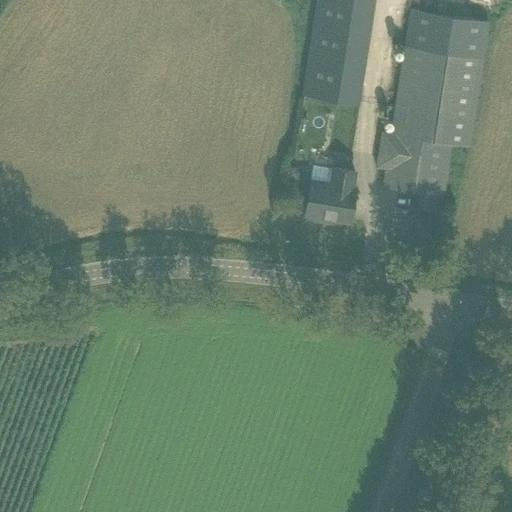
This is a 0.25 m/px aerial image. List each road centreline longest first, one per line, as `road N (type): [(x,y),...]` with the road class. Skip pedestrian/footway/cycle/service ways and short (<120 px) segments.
road 1 (tertiary): [(0,299),(138,272),(300,288),(448,316)]
road 2 (unclassified): [(377,511),(448,316)]
